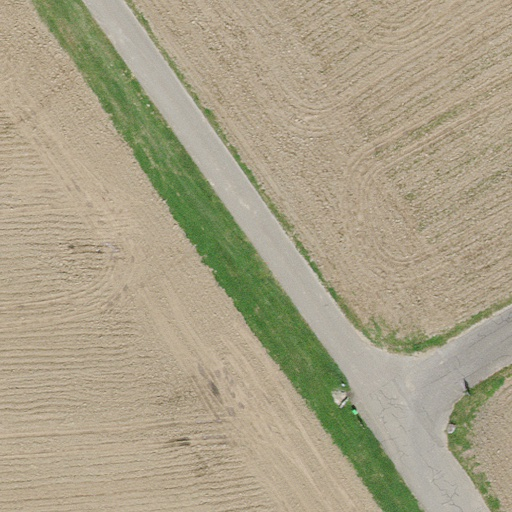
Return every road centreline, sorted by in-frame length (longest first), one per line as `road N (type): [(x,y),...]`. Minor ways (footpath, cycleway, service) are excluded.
road 1 (unclassified): [(388,412),(98,0)]
road 2 (residential): [(388,412),(511,339)]
road 3 (unclassified): [(459,511),(388,412)]
